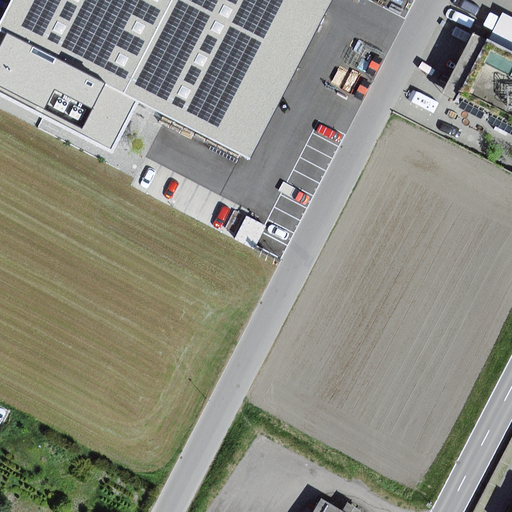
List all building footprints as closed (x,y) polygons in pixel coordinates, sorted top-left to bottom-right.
[(330,0),(12,0),(0,25),(0,96),(111,153),(137,102),(249,159),(330,0)] [(511,18),(503,14),(489,43),(511,54),(511,18)] [(459,99),(489,43),(475,35),(445,92),(459,99)] [(511,54),(489,43),(459,99),(511,126),(511,54)] [(341,511),(321,500),(313,511),(341,511)]
